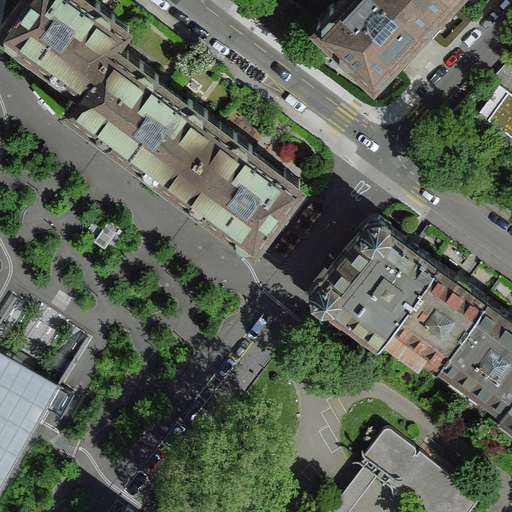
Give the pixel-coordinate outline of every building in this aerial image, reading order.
[(22,0),(21,1),(1,29),(79,90),(116,41),(126,27),(89,0),(22,0)] [(294,48),(320,22),(292,0),(256,0),(248,12),(294,48)] [(341,0),(320,22),(376,76),(390,61),(422,27),(448,0),(341,0)] [(223,119),(116,41),(79,90),(67,107),(173,185),(223,119)] [(511,91),(501,84),(480,113),(511,135),(511,91)] [(302,180),(223,119),(173,185),(251,247),(298,186),(302,180)] [(387,330),(438,259),(383,219),(378,217),(372,218),(368,223),(319,283),(317,288),(318,293),(324,298),(380,340),(387,330)] [(121,227),(110,221),(95,243),(106,250),(121,227)] [(442,360),(488,295),(463,277),(438,259),(387,330),(419,355),(423,350),(439,363),(442,360)] [(503,405),(511,392),(511,313),(488,295),(442,360),(503,405)] [(0,347),(0,346),(0,490),(42,416),(48,406),(63,415),(76,391),(61,382),(49,375),(27,362),(0,347)] [(511,392),(503,405),(501,408),(511,416),(511,392)] [(416,444),(395,427),(389,425),(385,427),(365,454),(363,458),(366,462),(378,472),(422,505),(417,511),(469,511),(487,488),(462,470),(458,476),(422,448),(417,452),(416,452),(417,448),(416,444)] [(328,511),(348,511),(378,472),(366,462),(360,470),(328,511)]
